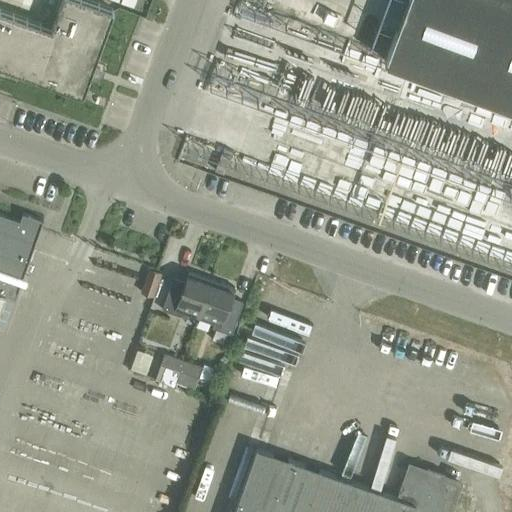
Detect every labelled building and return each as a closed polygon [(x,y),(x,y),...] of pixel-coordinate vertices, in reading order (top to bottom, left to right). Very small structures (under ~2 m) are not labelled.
[(61,0),(51,28),(0,9),(0,65),(33,78),(83,96),(89,79),(95,82),(99,69),(93,67),(114,10),(86,0),(61,0)] [(511,0),(406,0),(384,61),(511,108),(511,0)] [(0,294),(15,300),(43,221),(22,213),(19,220),(0,213),(0,294)] [(74,260),(80,240),(64,236),(58,256),(74,260)] [(182,312),(198,318),(211,280),(188,272),(185,281),(173,277),(161,310),(181,317),(182,312)] [(234,288),(211,280),(198,318),(213,323),(212,328),(231,335),(243,302),(231,298),(234,288)] [(141,350),(135,367),(152,372),(157,355),(141,350)] [(175,382),(183,360),(165,354),(161,365),(166,367),(162,378),(175,382)] [(201,367),(183,360),(175,382),(193,389),(201,367)] [(398,497),(256,448),(233,511),(447,511),(458,483),(409,466),(398,497)]
